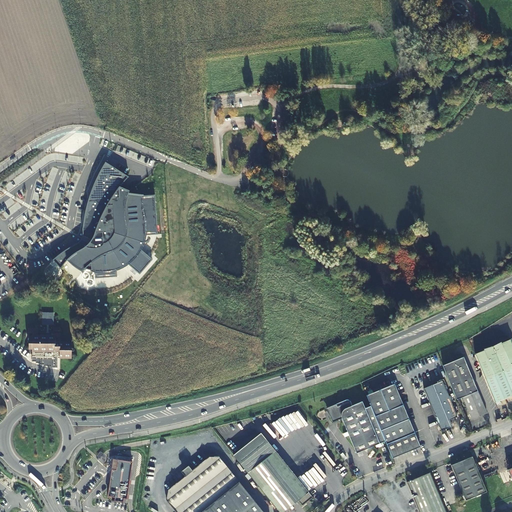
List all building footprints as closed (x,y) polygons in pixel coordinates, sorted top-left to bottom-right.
[(74,266),(83,272),(85,269),(87,269),(94,271),(95,271),(95,278),(117,277),(116,270),(128,264),(140,274),(152,259),(140,249),(145,235),(158,234),(155,195),(127,197),(130,190),(120,187),(129,177),(106,162),(98,174),(94,184),(95,197),(89,197),(87,204),(83,221),(82,225),(83,231),(85,236),(84,238),(81,242),(78,243),(70,247),(61,253),(52,259),(61,269),(64,265),(66,260),(74,266)] [(41,324),(54,325),(54,312),(41,312),(41,324)] [(33,335),(29,335),(29,349),(31,349),(31,362),(35,362),(35,364),(39,364),(39,366),(42,366),(42,367),(47,367),(47,366),(50,366),(50,368),(56,368),(56,356),(59,356),(59,357),(70,357),(70,341),(60,341),(60,338),(54,338),(54,336),(60,336),(60,327),(53,327),(53,333),(55,333),(55,335),(53,335),(38,335),(33,335)] [(511,344),(510,340),(475,354),(496,403),(511,396),(511,344)] [(462,356),(442,365),(457,399),(463,396),(473,418),(487,412),(462,356)] [(456,416),(441,382),(423,389),(441,430),(452,426),(449,419),(456,416)] [(386,443),(393,458),(421,446),(394,383),(366,395),(371,406),(385,441),(386,443)] [(357,453),(385,441),(371,406),(365,408),(362,401),(352,405),(350,401),(338,406),(337,404),(327,408),(333,422),(342,418),(357,453)] [(233,454),(280,511),(282,511),(298,500),(302,504),(307,500),(312,496),(259,433),(233,454)] [(264,511),(220,457),(209,455),(189,472),(168,488),(166,498),(177,511),(264,511)] [(466,500),(487,491),(472,456),(451,465),(466,500)] [(132,462),(113,460),(109,496),(115,497),(115,501),(123,502),(123,498),(127,499),(132,462)] [(446,511),(430,472),(407,481),(419,511),(446,511)]
